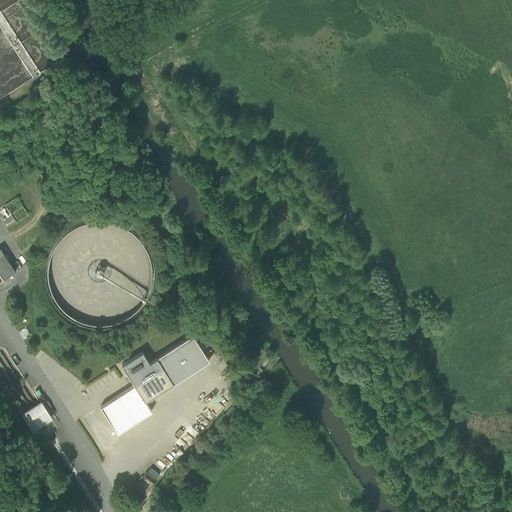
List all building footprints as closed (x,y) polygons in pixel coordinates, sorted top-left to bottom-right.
[(0,0),(0,97),(36,75),(37,76),(40,74),(39,72),(58,60),(18,0),(0,0)] [(16,223),(29,215),(17,197),(0,208),(0,211),(4,217),(2,218),(4,221),(11,216),(16,223)] [(82,221),(68,228),(62,233),(54,244),(49,252),(46,267),(46,280),(50,294),(55,303),(64,313),(74,320),(85,325),(102,327),(114,325),(125,320),(134,315),(140,309),(148,298),(152,287),(154,279),(153,260),(148,246),(140,235),(129,226),(115,220),(98,218),(82,221)] [(0,274),(3,280),(16,271),(0,249),(0,248),(0,274)] [(156,357),(157,357),(173,383),(209,360),(192,334),(156,357)] [(0,374),(24,412),(39,403),(4,348),(0,346),(0,374)] [(145,401),(173,383),(157,357),(149,362),(142,351),(122,365),(135,384),(145,401)] [(100,406),(117,433),(152,411),(145,401),(135,384),(100,406)] [(22,413),(33,430),(37,427),(48,420),(52,418),(41,401),(39,403),(24,412),(22,413)]
